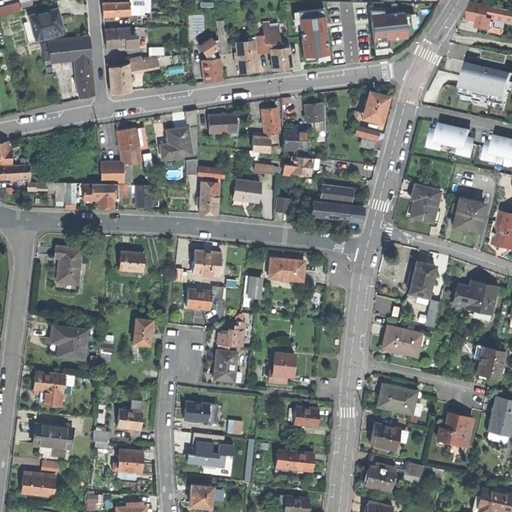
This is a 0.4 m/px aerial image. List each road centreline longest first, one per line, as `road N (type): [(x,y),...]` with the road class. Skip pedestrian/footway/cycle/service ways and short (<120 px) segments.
road 1 (residential): [(366,248),(177,224),(24,219)]
road 2 (residential): [(103,110),(417,70)]
road 3 (residential): [(24,219),(0,446)]
road 4 (residential): [(371,230),(417,70)]
road 5 (residential): [(182,357),(166,386),(162,424),(167,511)]
road 6 (residential): [(339,511),(351,360)]
road 7 (residential): [(371,230),(511,271)]
road 8 (residential): [(351,360),(481,392)]
